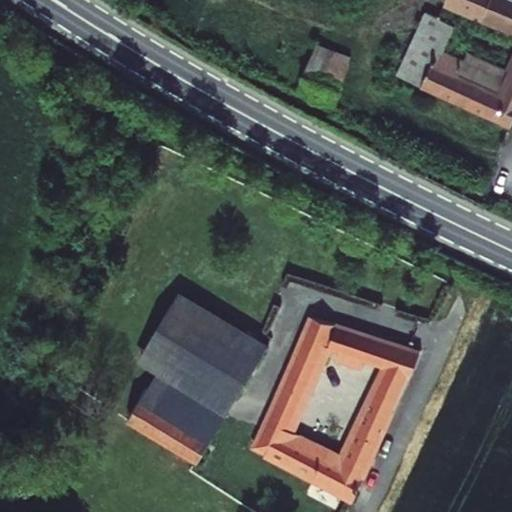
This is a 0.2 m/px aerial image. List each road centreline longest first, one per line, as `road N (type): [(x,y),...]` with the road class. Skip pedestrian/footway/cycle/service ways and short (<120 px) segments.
road 1 (primary): [(52,0),(273,131),(511,251)]
road 2 (unclassified): [(359,511),(456,310)]
